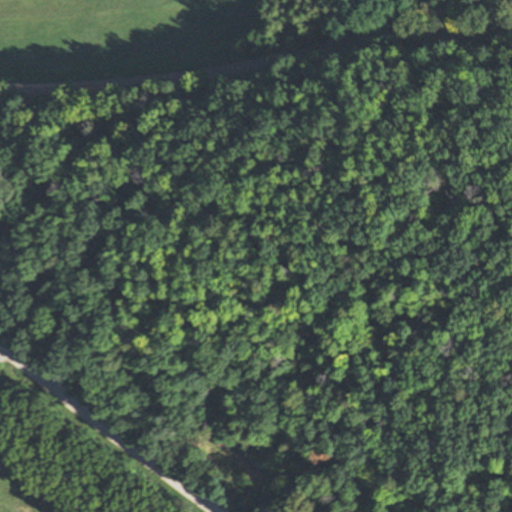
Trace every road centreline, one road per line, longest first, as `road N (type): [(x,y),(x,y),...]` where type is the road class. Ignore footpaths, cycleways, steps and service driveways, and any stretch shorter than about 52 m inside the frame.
road 1 (residential): [(0,86),(216,69),(449,32),(511,34)]
road 2 (residential): [(219,511),(0,338)]
